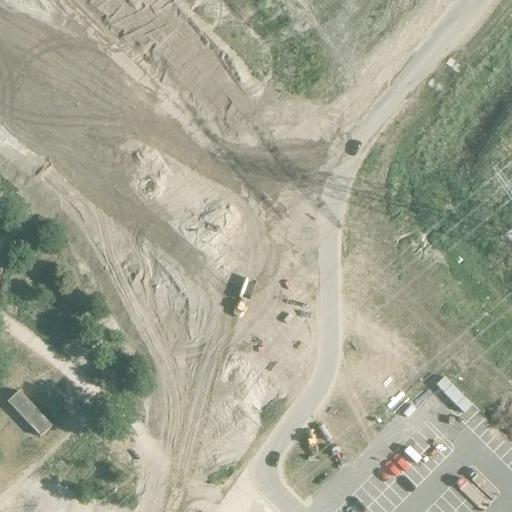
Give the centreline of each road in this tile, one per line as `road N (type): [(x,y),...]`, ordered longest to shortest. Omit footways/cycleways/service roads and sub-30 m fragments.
road 1 (unclassified): [(229,511),(323,371),(326,237),(344,172),(363,136),(475,0)]
road 2 (track): [(0,320),(156,451)]
